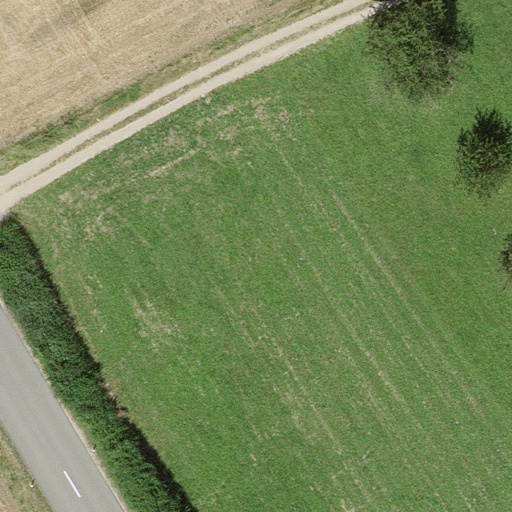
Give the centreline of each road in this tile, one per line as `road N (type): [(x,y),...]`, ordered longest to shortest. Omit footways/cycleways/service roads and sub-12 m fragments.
road 1 (track): [(388,0),(117,122),(0,185)]
road 2 (tertiary): [(0,386),(75,511)]
